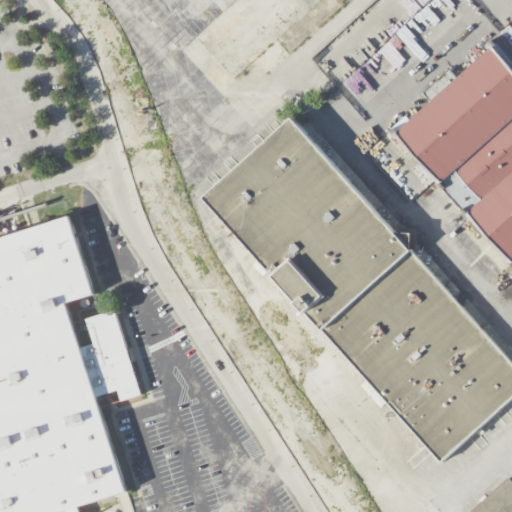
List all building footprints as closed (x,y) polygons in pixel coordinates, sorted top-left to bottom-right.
[(209,26),(222,40),(243,20),(231,6),(209,26)] [(267,73),(289,54),(277,39),(254,58),(267,73)] [(511,262),(511,66),(494,45),(457,78),(450,69),(423,93),(431,101),(410,120),(406,116),(393,127),(511,262)] [(233,79),(220,61),(208,69),(220,88),(233,79)] [(292,119),(511,358),(511,398),(446,459),(206,198),(292,119)] [(0,511),(0,239),(69,217),(95,293),(68,305),(128,491),(62,511),(0,511)] [(469,511),(511,511),(511,482),(508,478),(469,511)]
